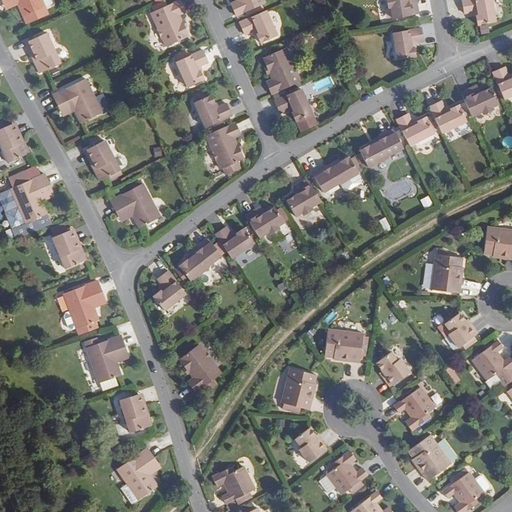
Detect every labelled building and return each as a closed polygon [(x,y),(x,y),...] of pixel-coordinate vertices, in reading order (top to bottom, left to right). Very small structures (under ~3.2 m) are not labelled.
[(41,0),(1,0),(2,0),(15,0),(18,4),(23,17),(45,7),(41,0)] [(18,4),(15,0),(2,0),(6,10),(18,4)] [(161,7),(157,9),(151,12),(158,28),(157,28),(161,38),(162,38),(166,46),(189,35),(179,14),(185,12),(179,0),(178,0),(171,3),(169,0),(166,0),(159,3),(161,7)] [(266,2),(264,0),(236,0),(232,2),(238,15),(266,2)] [(388,0),(389,6),(392,8),(394,19),(420,14),(418,1),(412,2),(411,0),(388,0)] [(479,24),(497,21),(492,0),(463,0),(466,13),(474,11),(477,11),(478,15),(477,15),(477,16),(479,24)] [(266,11),(241,22),(239,23),(245,35),(256,30),(258,34),(257,34),(261,43),(277,36),(266,11)] [(278,30),(283,27),(278,16),(273,18),(278,30)] [(425,41),(423,28),(394,33),(399,60),(417,57),(416,48),(416,47),(415,48),(414,43),(417,43),(425,41)] [(46,33),(32,40),(28,41),(37,60),(34,61),(39,73),(45,71),(60,64),(46,33)] [(28,41),(25,43),(34,61),(37,60),(28,41)] [(288,55),(285,48),(262,58),(272,79),(265,82),(271,95),(299,82),(293,66),(293,65),(289,55),(288,55)] [(201,49),(190,54),(188,49),(175,55),(177,60),(175,60),(187,86),(203,79),(200,70),(199,71),(196,66),(207,61),(201,49)] [(511,76),(510,78),(508,75),(505,67),(493,73),(504,99),(511,95),(511,76)] [(317,92),(334,85),(330,76),(313,83),(317,92)] [(74,111),(81,123),(102,112),(85,79),(56,93),(52,95),(58,107),(70,101),(74,111)] [(360,82),(354,85),(357,90),(363,87),(360,82)] [(499,104),(491,88),(480,93),(479,91),(475,93),(473,87),(461,93),(472,117),(482,112),(485,113),(491,111),(492,108),(499,104)] [(296,122),(312,114),(301,89),(274,101),(280,113),(288,110),(291,109),(292,113),(292,114),(296,122)] [(210,95),(207,96),(204,91),(192,96),(195,102),(194,102),(205,127),(231,115),(225,102),(214,108),(212,103),(213,102),(210,95)] [(70,101),(58,107),(63,116),(74,111),(70,101)] [(445,109),(441,101),(429,107),(442,133),(466,121),(458,105),(451,109),(450,109),(450,110),(446,112),(445,109)] [(417,122),(418,122),(414,124),(412,121),(408,114),(396,120),(410,146),(434,133),(426,117),(418,121),(417,122)] [(429,116),(426,118),(434,133),(434,134),(438,132),(429,116)] [(20,143),(23,141),(15,123),(12,124),(20,143)] [(237,161),(243,159),(234,137),(239,135),(234,123),(205,136),(212,151),(216,162),(217,161),(220,168),(223,167),(237,161)] [(12,124),(9,125),(0,129),(0,145),(7,163),(29,153),(23,141),(20,143),(12,124)] [(390,158),(405,149),(396,130),(384,136),(386,140),(372,148),(372,147),(363,152),(364,155),(359,157),(363,164),(367,162),(371,169),(390,159),(390,158)] [(384,136),(370,144),(372,147),(372,148),(386,140),(384,136)] [(120,170),(104,140),(90,148),(87,150),(96,168),(93,170),(100,181),(103,179),(120,170)] [(87,150),(84,151),(93,170),(96,168),(87,150)] [(339,187),(359,176),(349,160),(340,164),(341,165),(326,173),(325,169),(314,175),(322,193),(338,185),(339,187)] [(237,161),(223,167),(226,174),(240,168),(237,161)] [(339,162),(325,169),(326,173),(341,165),(340,164),(339,162)] [(26,170),(6,178),(11,188),(30,180),(26,170)] [(44,174),(41,175),(30,180),(11,188),(25,223),(47,214),(42,201),(38,192),(50,187),(44,174)] [(321,202),(307,179),(296,186),(299,191),(295,193),(296,195),(286,201),(295,217),(302,213),(305,214),(310,211),(311,207),(321,202)] [(143,184),(113,199),(110,201),(116,213),(128,207),(133,216),(139,228),(160,217),(143,184)] [(50,187),(38,192),(42,201),(54,196),(50,187)] [(425,208),(433,204),(429,197),(421,201),(425,208)] [(128,207),(116,213),(121,222),(133,216),(128,207)] [(284,223),(274,207),(265,213),(263,211),(259,214),(256,209),(245,216),(259,238),(269,232),(272,233),(277,230),(278,227),(284,223)] [(379,221),(385,233),(391,230),(386,218),(379,221)] [(53,237),(67,231),(64,223),(50,229),(53,237)] [(233,237),(231,234),(226,227),(215,235),(220,241),(227,252),(231,259),(254,243),(244,228),(237,233),(236,234),(237,234),(233,237)] [(511,230),(486,227),(483,254),(492,256),(492,257),(502,259),(502,256),(506,257),(505,259),(511,259),(511,230)] [(73,229),(70,230),(78,249),(81,248),(73,229)] [(65,269),(86,260),(81,248),(78,249),(70,230),(67,231),(53,237),(52,238),(65,269)] [(292,236),(284,239),(288,250),(296,247),(292,236)] [(213,246),(209,240),(198,248),(200,251),(188,261),(187,260),(179,266),(179,267),(175,270),(186,285),(190,281),(208,268),(207,267),(221,256),(213,246)] [(213,246),(221,256),(227,252),(220,241),(213,246)] [(185,258),(187,260),(188,261),(200,251),(198,248),(185,258)] [(432,255),(431,290),(460,291),(460,278),(458,278),(458,275),(460,275),(461,265),(459,265),(459,255),(432,255)] [(187,296),(169,273),(158,282),(165,291),(161,294),(160,293),(154,298),(165,313),(187,296)] [(102,294),(98,281),(94,282),(63,294),(76,329),(99,321),(94,307),(90,298),(102,294)] [(102,294),(90,298),(94,307),(106,303),(102,294)] [(448,335),(459,349),(464,345),(474,337),(478,334),(471,324),(466,327),(464,324),(466,322),(460,314),(445,325),(451,333),(448,335)] [(329,327),(325,354),(334,356),(334,358),(344,359),(344,357),(348,357),(348,360),(359,361),(361,355),(366,356),(369,336),(363,335),(364,333),(329,327)] [(121,336),(118,336),(86,347),(98,383),(121,375),(116,362),(113,353),(125,348),(121,336)] [(474,337),(464,345),(467,349),(477,341),(474,337)] [(498,341),(471,361),(486,381),(494,375),(497,379),(511,367),(511,361),(508,357),(500,363),(499,361),(501,360),(496,353),(502,348),(498,341)] [(222,373),(212,360),(212,359),(205,350),(204,351),(199,344),(180,359),(194,378),(189,382),(197,392),(203,387),(207,392),(217,384),(213,380),(222,373)] [(125,348),(113,353),(116,362),(128,358),(125,348)] [(382,377),(389,387),(409,373),(399,359),(397,361),(391,353),(376,364),(382,372),(384,371),(386,374),(382,377)] [(458,359),(443,370),(454,384),(461,379),(456,372),(463,366),(458,359)] [(290,368),(281,402),(284,403),(283,409),(299,413),(301,408),(309,410),(312,398),(310,398),(311,394),(313,395),(316,385),(314,384),(316,375),(290,368)] [(418,389),(392,408),(397,414),(403,410),(408,417),(410,415),(412,417),(404,423),(410,431),(428,418),(425,415),(433,409),(418,389)] [(138,394),(135,395),(119,401),(130,433),(152,426),(148,413),(145,414),(138,394)] [(141,394),(138,394),(145,414),(148,413),(141,394)] [(309,464),(329,449),(321,439),(316,442),(314,439),(316,438),(310,430),(295,441),(301,449),(299,450),(309,464)] [(430,436),(408,453),(414,460),(412,461),(418,469),(420,468),(423,471),(421,472),(428,482),(451,465),(430,436)] [(135,444),(129,449),(132,453),(138,449),(135,444)] [(147,448),(144,450),(117,470),(128,484),(121,489),(132,504),(138,500),(139,500),(158,486),(150,475),(144,467),(155,459),(147,448)] [(349,453),(331,466),(334,470),(326,476),(327,477),(319,483),(328,495),(336,489),(342,496),(349,490),(352,494),(363,486),(360,482),(368,476),(362,470),(356,474),(351,467),(349,469),(347,467),(355,461),(349,453)] [(144,467),(150,475),(160,468),(155,459),(144,467)] [(233,467),(213,478),(217,487),(226,482),(227,484),(225,485),(229,493),(222,497),(225,504),(235,499),(238,504),(251,497),(248,492),(255,489),(244,467),(235,472),(233,467)] [(468,472),(441,491),(446,498),(453,493),(458,500),(460,499),(461,500),(453,506),(457,511),(462,511),(477,501),(474,498),(483,492),(468,472)] [(376,492),(351,511),(350,511),(391,511),(387,507),(381,511),(378,511),(380,510),(375,503),(381,498),(376,492)]
